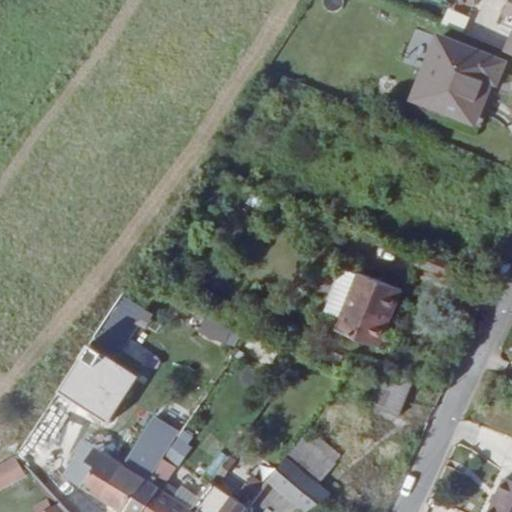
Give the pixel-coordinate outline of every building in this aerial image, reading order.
[(511,14),(511,16),(499,48),(511,53),(511,0),(504,0),(500,9),(511,14)] [(494,85),(502,65),(438,38),(436,37),(413,93),(472,118),(487,82),(494,85)] [(415,245),(409,262),(460,281),(467,265),(415,245)] [(356,272),(339,264),(320,307),(337,314),(356,272)] [(398,289),(356,270),(356,272),(337,314),(331,327),(367,343),(380,314),(386,317),(398,289)] [(196,331),(231,349),(240,331),(206,313),(196,331)] [(373,346),(386,317),(380,314),(367,343),(373,346)] [(58,389),(108,423),(144,370),(94,336),(58,389)] [(405,380),(378,368),(361,403),(388,415),(405,380)] [(168,484),(193,437),(149,414),(124,461),(168,484)] [(61,476),(78,487),(100,453),(82,443),(61,476)] [(0,489),(27,473),(14,453),(0,462),(0,489)] [(115,507),(121,511),(139,511),(155,490),(140,480),(100,453),(78,487),(97,498),(115,507)] [(300,508),(323,493),(281,456),(265,479),(300,508)] [(489,511),(511,511),(511,478),(505,476),(489,511)] [(241,511),(243,509),(205,483),(186,510),(184,511),(241,511)] [(155,490),(139,511),(184,511),(186,510),(155,490)]
